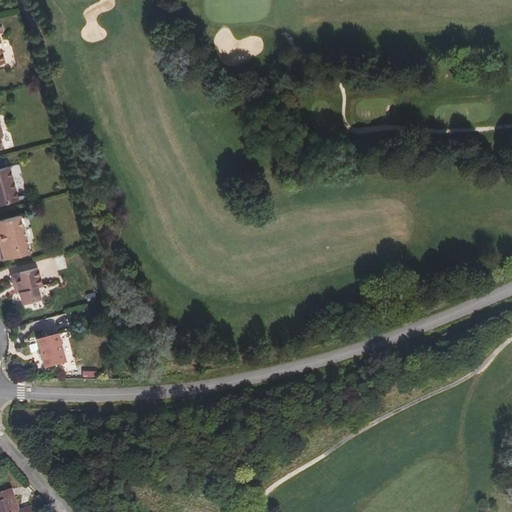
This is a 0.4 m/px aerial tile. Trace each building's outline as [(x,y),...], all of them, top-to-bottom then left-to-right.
[(0,205),(19,201),(9,167),(0,169),(0,205)] [(21,216),(0,221),(0,229),(4,244),(0,245),(4,261),(31,254),(21,216)] [(59,270),(66,268),(64,256),(57,258),(59,270)] [(15,274),(17,281),(20,292),(23,305),(41,300),(37,287),(42,286),(37,268),(20,272),(15,274)] [(58,334),(37,340),(45,369),(66,363),(58,334)] [(20,510),(12,488),(0,492),(0,500),(12,496),(17,511),(20,510)] [(17,511),(12,496),(0,500),(0,511),(31,511),(30,507),(20,510),(17,511)]
